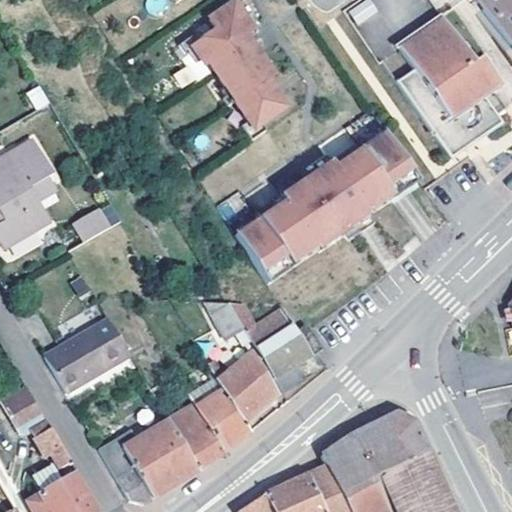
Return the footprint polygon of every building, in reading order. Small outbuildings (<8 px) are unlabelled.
[(144,0),(148,14),(166,8),(163,0),(144,0)] [(511,0),(473,0),(483,13),(511,54),(511,0)] [(367,1),(350,11),(357,23),(374,12),(367,1)] [(199,39),(183,50),(190,60),(198,55),(208,71),(212,68),(233,99),(225,105),(231,112),(235,109),(246,127),(242,129),(253,147),(268,137),(264,130),(288,115),(270,86),(275,82),(263,63),(256,67),(242,46),(257,37),(238,8),(213,25),(221,36),(204,48),(199,39)] [(511,54),(483,13),(476,18),(511,70),(511,54)] [(483,101),(493,94),(471,63),(438,16),(395,48),(414,75),(397,86),(449,161),(485,136),(501,125),(483,101)] [(479,58),(471,63),(493,94),(501,88),(479,58)] [(40,85),(26,92),(37,111),(50,103),(40,85)] [(285,208),(236,240),(239,245),(266,286),(317,254),(319,256),(345,239),(344,237),(369,220),(367,218),(420,184),(390,140),(336,175),(285,208)] [(53,177),(33,143),(11,156),(31,190),(48,180),(53,177)] [(31,190),(11,156),(0,161),(0,212),(7,223),(0,226),(0,243),(4,251),(50,222),(39,204),(31,190)] [(332,169),(281,202),(285,208),(336,175),(332,169)] [(56,193),(48,180),(31,190),(39,204),(56,193)] [(111,206),(98,213),(108,230),(121,222),(111,206)] [(98,213),(76,226),(86,243),(108,230),(98,213)] [(240,328),(227,305),(201,304),(223,339),(240,328)] [(240,328),(283,395),(306,379),(298,365),(312,356),(296,332),(282,310),(254,329),(240,306),(227,305),(240,328)] [(125,351),(107,320),(42,358),(64,395),(114,366),(110,360),(125,351)] [(305,327),(296,332),(312,356),(320,351),(305,327)] [(110,360),(114,366),(129,357),(125,351),(110,360)] [(207,365),(215,378),(244,426),(277,397),(250,354),(222,378),(211,362),(207,365)] [(188,395),(195,406),(203,420),(224,455),(249,437),(244,426),(215,378),(188,395)] [(24,426),(42,415),(26,388),(0,404),(16,431),(24,426)] [(195,406),(181,413),(190,428),(203,420),(195,406)] [(161,412),(129,431),(136,441),(167,422),(161,412)] [(181,413),(167,422),(199,475),(201,473),(224,455),(203,420),(190,428),(181,413)] [(28,433),(46,422),(42,415),(24,426),(28,433)] [(452,511),(412,424),(398,418),(387,422),(347,440),(321,458),(325,468),(343,504),(374,490),(371,482),(380,479),(394,511),(452,511)] [(74,475),(76,474),(46,422),(28,433),(53,473),(58,470),(66,480),(74,475)] [(134,472),(115,482),(128,506),(143,509),(153,503),(199,475),(167,422),(136,441),(129,431),(115,440),(134,472)] [(306,478),(322,511),(394,511),(380,479),(371,482),(374,490),(343,504),(325,468),(306,478)] [(45,470),(30,479),(39,495),(54,487),(45,470)] [(95,511),(74,475),(66,480),(54,487),(39,495),(26,503),(30,511),(95,511)] [(264,499),(270,511),(322,511),(306,478),(264,499)] [(270,511),(264,499),(243,511),(270,511)]
